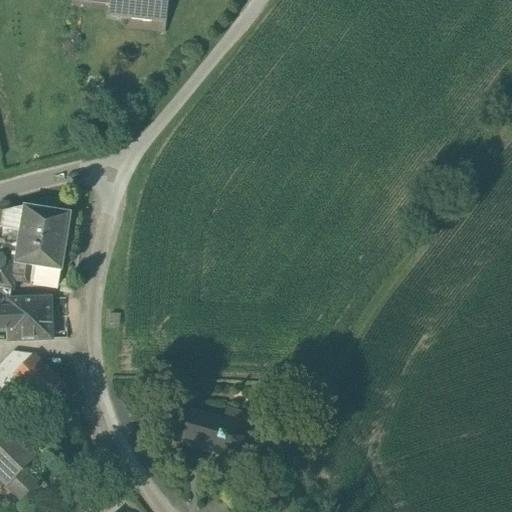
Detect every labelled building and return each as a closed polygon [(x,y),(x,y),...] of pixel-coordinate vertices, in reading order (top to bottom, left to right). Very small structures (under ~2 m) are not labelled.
[(110,0),(111,1),(109,14),(127,16),(128,11),(165,15),(166,0),(110,0)] [(24,206),(0,211),(0,259),(15,261),(24,206)] [(70,214),(24,206),(15,261),(15,264),(29,266),(61,271),(70,214)] [(15,264),(15,261),(0,259),(0,285),(11,287),(12,279),(15,264)] [(26,281),(29,266),(15,264),(12,279),(26,281)] [(9,300),(11,287),(0,285),(0,300),(7,300),(9,300)] [(9,300),(7,300),(9,328),(9,340),(51,339),(49,299),(9,300)] [(7,300),(0,300),(0,328),(9,328),(7,300)] [(119,314),(110,313),(109,324),(119,324),(119,314)] [(14,353),(0,367),(0,410),(2,408),(24,386),(42,367),(33,358),(32,355),(14,353)] [(42,367),(24,386),(45,405),(63,387),(42,367)] [(223,419),(192,410),(181,445),(233,460),(246,452),(250,439),(243,425),(237,423),(240,413),(226,409),(223,419)] [(0,479),(6,485),(24,467),(36,455),(3,423),(0,420),(0,479)] [(24,467),(6,485),(21,499),(38,482),(24,467)]
